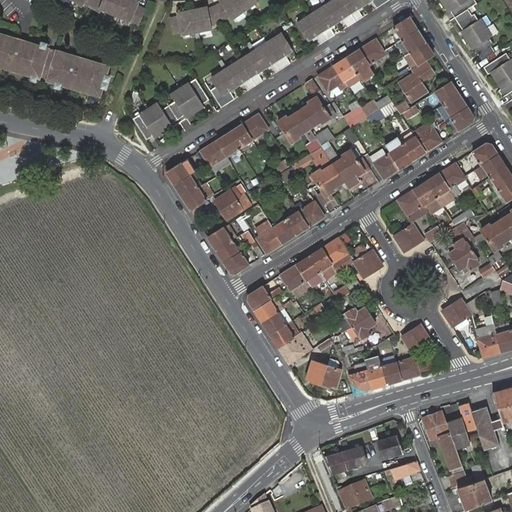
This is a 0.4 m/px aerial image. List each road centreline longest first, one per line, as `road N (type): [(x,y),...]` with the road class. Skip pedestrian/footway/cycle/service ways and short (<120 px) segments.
road 1 (residential): [(404,0),(143,170)]
road 2 (tertiary): [(224,295),(315,432)]
road 3 (residential): [(363,208),(224,295)]
road 4 (residential): [(495,122),(363,208)]
road 5 (tertiary): [(0,119),(100,143),(143,170)]
road 6 (tertiary): [(143,170),(224,295)]
road 7 (residential): [(495,122),(413,0)]
road 8 (residential): [(403,399),(446,511)]
road 9 (tertiary): [(225,511),(315,432)]
